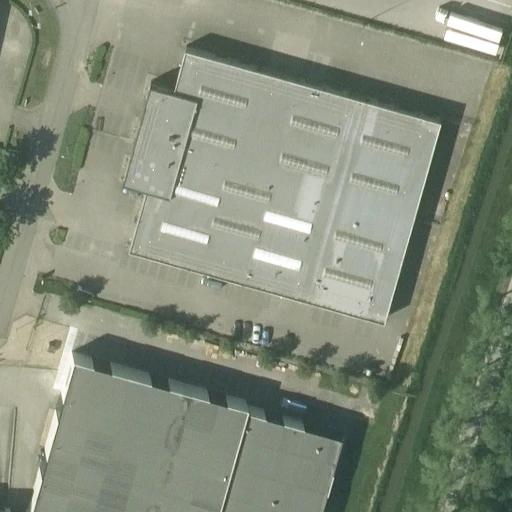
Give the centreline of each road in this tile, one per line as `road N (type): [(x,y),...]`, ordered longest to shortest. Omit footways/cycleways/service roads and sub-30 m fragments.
road 1 (unclassified): [(0,304),(87,0)]
road 2 (unclassified): [(445,511),(511,303)]
road 3 (unknown): [(332,0),(373,16),(454,0)]
